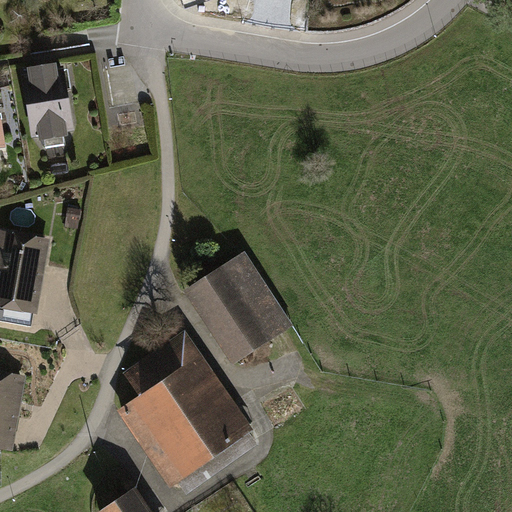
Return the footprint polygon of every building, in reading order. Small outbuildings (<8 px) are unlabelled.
[(42,68),(31,70),(32,74),(25,76),(35,134),(41,133),(42,138),(65,134),(65,130),(72,128),(62,69),(55,71),(54,66),(42,68)] [(81,210),(69,208),(67,220),(79,222),(81,210)] [(46,242),(4,235),(0,258),(0,320),(31,326),(46,242)] [(244,256),(225,269),(269,337),(288,325),(244,256)] [(225,269),(191,291),(235,359),(269,337),(225,269)] [(186,339),(133,376),(147,397),(123,413),(171,483),(178,478),(225,446),(230,453),(234,458),(253,445),(247,436),(251,433),(186,339)] [(22,379),(0,374),(0,444),(10,446),(22,379)] [(183,487),(230,453),(225,446),(178,478),(183,487)] [(151,511),(136,489),(100,511),(151,511)]
